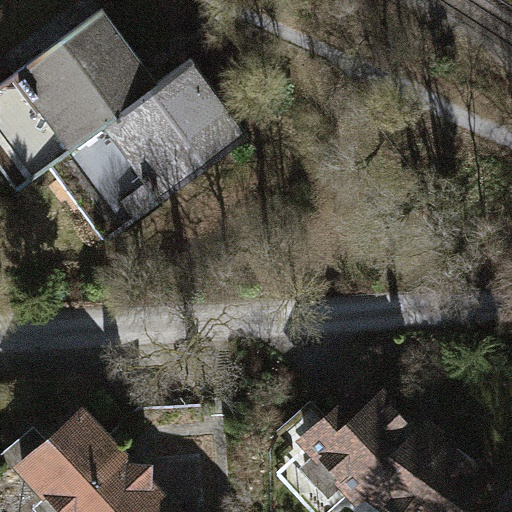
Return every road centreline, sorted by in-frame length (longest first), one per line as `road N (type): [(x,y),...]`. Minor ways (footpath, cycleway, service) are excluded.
road 1 (residential): [(0,330),(378,311)]
road 2 (track): [(378,311),(511,312)]
